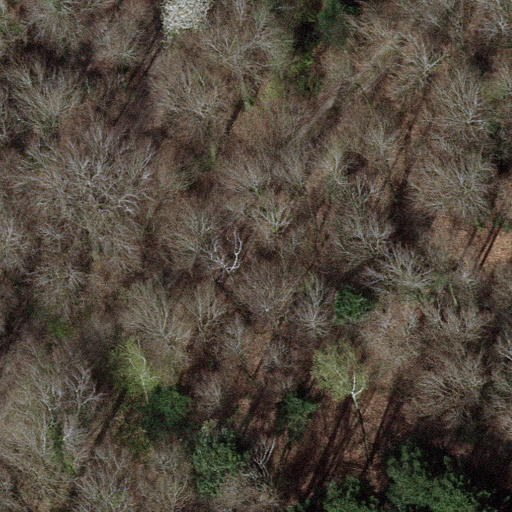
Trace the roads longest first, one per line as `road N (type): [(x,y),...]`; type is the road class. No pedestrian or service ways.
road 1 (track): [(0,449),(460,0)]
road 2 (unclassified): [(0,421),(204,0)]
